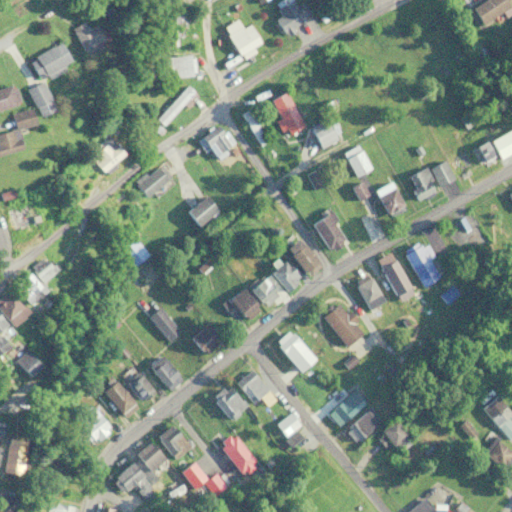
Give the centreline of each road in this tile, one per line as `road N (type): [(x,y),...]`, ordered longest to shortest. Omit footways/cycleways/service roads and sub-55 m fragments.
road 1 (residential): [(90,511),(104,467),(124,438),(334,270),(511,168)]
road 2 (residential): [(511,495),(456,439),(221,101)]
road 3 (residential): [(379,0),(236,89),(151,154),(0,290)]
road 4 (residential): [(392,511),(251,341)]
road 5 (residential): [(147,283),(277,180)]
